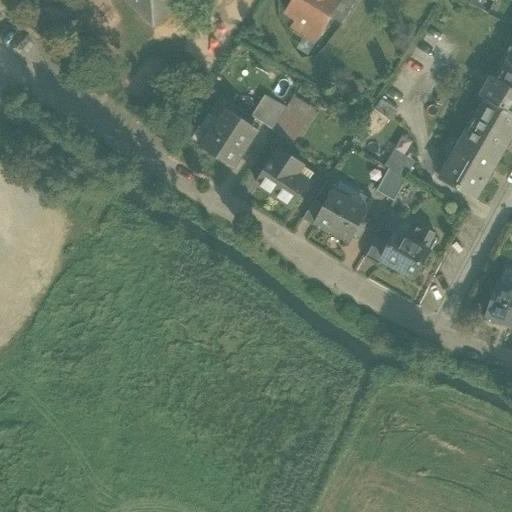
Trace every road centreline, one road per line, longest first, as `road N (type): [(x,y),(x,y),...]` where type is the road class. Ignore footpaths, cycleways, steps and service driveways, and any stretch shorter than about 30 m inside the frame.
road 1 (residential): [(431,339),(0,67)]
road 2 (residential): [(511,189),(431,339)]
